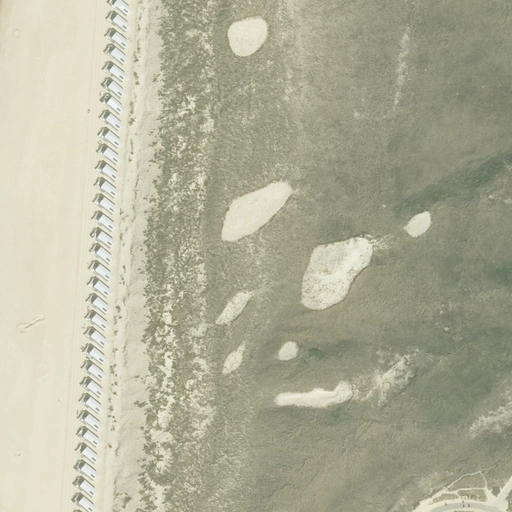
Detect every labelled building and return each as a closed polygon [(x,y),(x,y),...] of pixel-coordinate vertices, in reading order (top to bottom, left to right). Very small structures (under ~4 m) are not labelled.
[(138,11),(122,4),(118,12),(135,19),(138,11)] [(137,29),(120,22),(117,30),(133,36),(137,29)] [(135,45),(119,39),(116,47),(132,53),(135,45)] [(134,62),(118,55),(115,63),(131,70),(134,62)] [(133,79),(117,72),(114,80),(130,86),(133,79)] [(132,94),(116,88),(113,95),(129,102),(132,94)] [(131,111),(114,105),(111,112),(128,119),(131,111)] [(130,128),(113,121),(110,129),(126,135),(130,128)] [(128,148),(112,141),(109,149),(125,156),(128,148)] [(127,162),(111,156),(108,163),(124,170),(127,162)] [(126,179),(110,172),(107,180),(123,187),(126,179)] [(125,195),(108,188),(105,196),(121,203),(125,195)] [(123,211),(107,204),(104,212),(120,219),(123,211)] [(123,228),(106,221),(103,229),(120,236),(123,228)] [(121,246),(105,239),(102,247),(118,253),(121,246)] [(121,261),(105,254),(102,262),(118,268),(121,261)] [(119,276),(103,270),(99,278),(116,284),(119,276)] [(118,293),(101,287),(98,295),(115,301),(118,293)] [(116,310),(100,304),(97,311),(113,318),(116,310)] [(115,328),(99,321),(96,329),(112,335),(115,328)] [(114,345),(98,339),(94,347),(111,353),(114,345)] [(113,364),(96,357),(93,365),(110,371),(113,364)] [(112,378),(95,371),(92,379),(109,386),(112,378)] [(111,394),(94,387),(91,395),(107,402),(111,394)] [(110,409),(93,403),(90,411),(107,417),(110,409)] [(108,427),(92,420),(89,428),(105,435),(108,427)] [(107,442),(91,436),(88,444),(104,450),(107,442)] [(106,461),(90,455),(87,462),(103,469),(106,461)] [(105,477),(89,470),(85,478),(102,485),(105,477)] [(78,488),(91,498),(96,492),(83,482),(78,488)] [(76,504),(86,511),(91,511),(95,508),(81,498),(76,504)]
